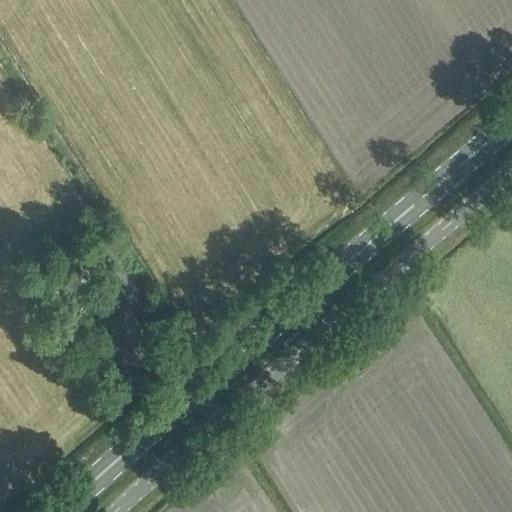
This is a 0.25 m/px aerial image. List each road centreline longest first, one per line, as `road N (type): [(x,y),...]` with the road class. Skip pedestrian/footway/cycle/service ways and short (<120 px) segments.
road 1 (primary): [(191,394),(511,121)]
road 2 (unclassified): [(217,422),(511,169)]
road 3 (primary): [(59,511),(191,394)]
road 4 (unclassified): [(116,511),(217,422)]
